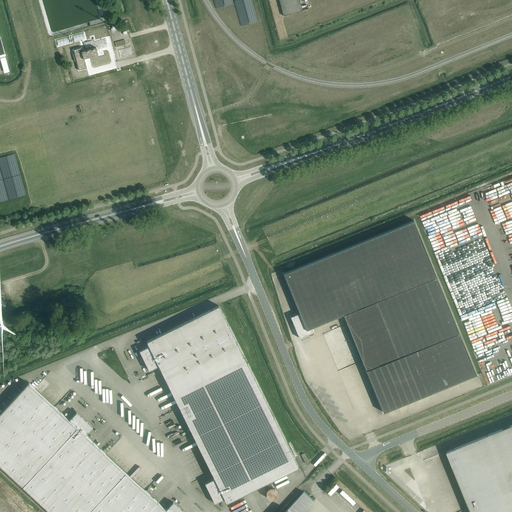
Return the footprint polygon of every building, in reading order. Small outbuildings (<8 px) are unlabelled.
[(279,0),(283,16),(303,11),(299,0),(279,0)] [(68,36),(56,40),(58,47),(70,43),(70,42),(72,41),(73,43),(85,39),(85,38),(86,38),(86,36),(85,36),(84,32),(71,36),(71,37),(69,38),(68,36)] [(98,55),(96,50),(96,47),(82,51),(82,48),(74,50),(75,53),(73,53),(75,61),(77,60),(79,70),(87,68),(84,58),(98,55)] [(477,375),(414,220),(413,220),(414,221),(284,273),(300,313),(290,317),(299,338),(313,332),(311,327),(343,314),(383,412),(476,374),(476,375),(477,375)] [(159,365),(179,407),(214,478),(205,483),(214,503),(224,498),(226,502),(263,484),(267,491),(267,494),(267,496),(268,498),(270,499),(272,499),(274,499),(276,498),(277,497),(278,495),(278,493),(277,491),(276,489),(274,488),(270,481),(298,467),(219,305),(147,341),(149,346),(139,350),(149,370),(159,365)] [(363,370),(345,376),(350,389),(368,383),(363,370)] [(29,382),(0,413),(0,465),(50,511),(184,511),(173,502),(166,510),(85,435),(93,427),(76,412),(69,420),(29,382)] [(389,419),(404,413),(402,406),(386,412),(389,419)] [(360,422),(345,428),(348,434),(351,433),(353,439),(365,434),(360,422)] [(511,511),(511,424),(447,451),(471,511),(511,511)] [(336,484),(328,493),(331,495),(339,487),(336,484)] [(339,494),(352,506),(356,502),(342,490),(339,494)] [(301,511),(313,500),(303,491),(284,511),(301,511)]
